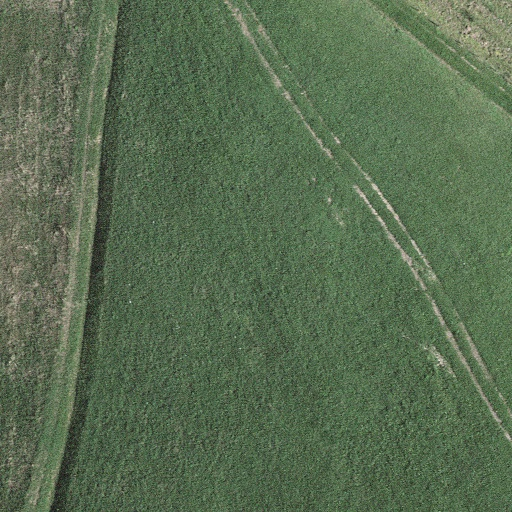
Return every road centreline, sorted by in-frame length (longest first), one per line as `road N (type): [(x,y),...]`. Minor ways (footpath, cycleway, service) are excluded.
road 1 (track): [(37,511),(80,322),(113,0)]
road 2 (track): [(392,0),(511,94)]
